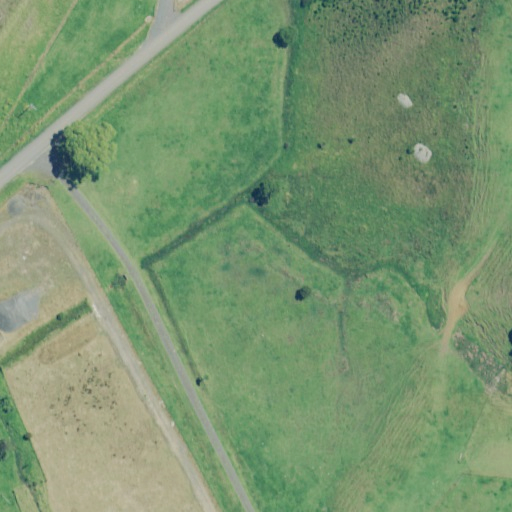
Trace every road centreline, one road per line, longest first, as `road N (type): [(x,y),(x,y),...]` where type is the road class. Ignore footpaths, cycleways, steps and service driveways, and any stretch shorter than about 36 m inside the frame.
road 1 (track): [(257,511),(144,278),(30,143)]
road 2 (residential): [(204,0),(0,176)]
